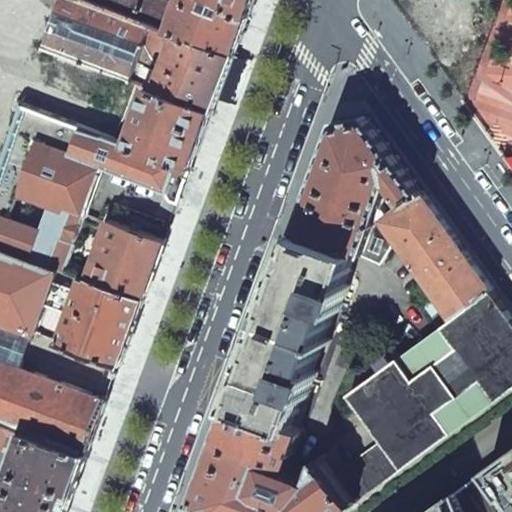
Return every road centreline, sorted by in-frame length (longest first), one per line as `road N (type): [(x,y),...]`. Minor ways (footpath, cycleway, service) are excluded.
road 1 (residential): [(146,511),(333,7)]
road 2 (secondary): [(333,7),(511,253)]
